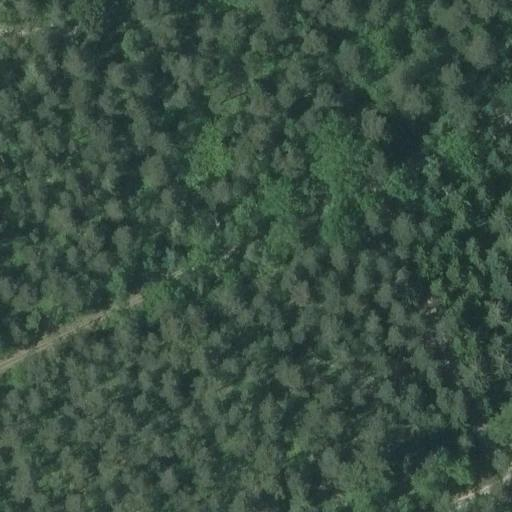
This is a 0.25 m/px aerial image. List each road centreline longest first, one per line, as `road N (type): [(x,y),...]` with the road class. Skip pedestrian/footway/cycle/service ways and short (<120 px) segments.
road 1 (track): [(379,187),(0,365)]
road 2 (track): [(500,483),(379,187)]
road 3 (track): [(0,32),(75,27),(181,0)]
road 4 (track): [(379,187),(511,119)]
